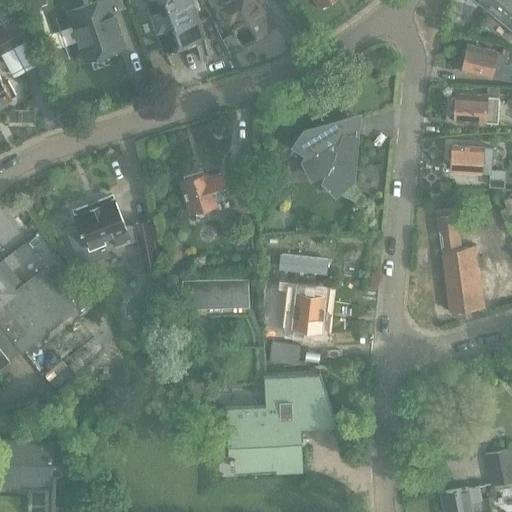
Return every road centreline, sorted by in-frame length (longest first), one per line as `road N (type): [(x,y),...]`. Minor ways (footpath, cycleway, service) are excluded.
road 1 (unclassified): [(0,180),(113,130),(236,96),(396,14)]
road 2 (unclassified): [(386,357),(414,59),(396,14)]
road 3 (unclassified): [(385,511),(386,357)]
road 4 (residential): [(386,357),(511,323)]
